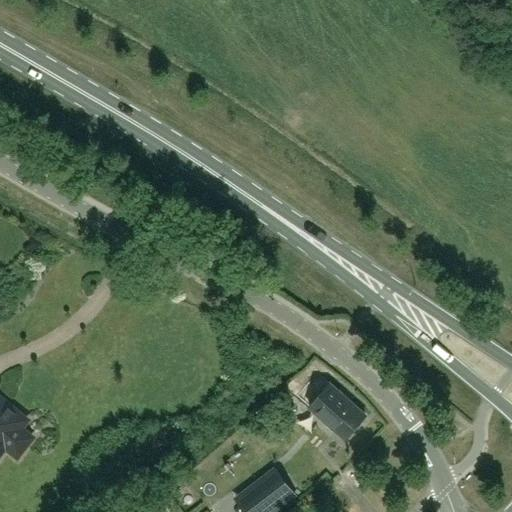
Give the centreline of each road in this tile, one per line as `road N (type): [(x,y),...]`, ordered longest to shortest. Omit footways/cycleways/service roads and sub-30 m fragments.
road 1 (unclassified): [(452,511),(410,427),(328,346),(0,162)]
road 2 (primary): [(385,295),(266,209),(0,46)]
road 3 (primary): [(385,295),(443,358),(511,412)]
road 4 (primary): [(511,364),(385,295)]
